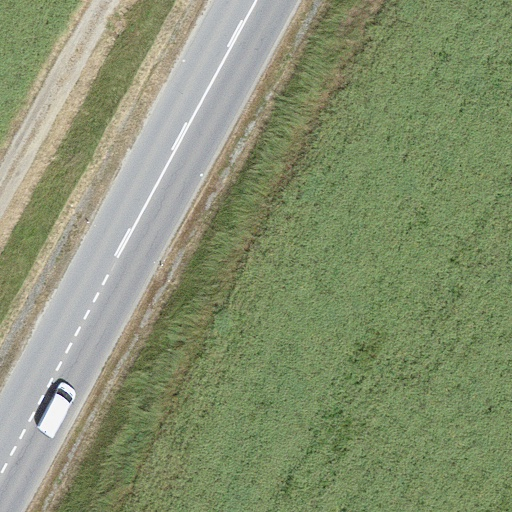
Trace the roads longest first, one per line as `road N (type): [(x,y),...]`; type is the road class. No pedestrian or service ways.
road 1 (secondary): [(0,477),(256,0)]
road 2 (track): [(0,190),(108,0)]
